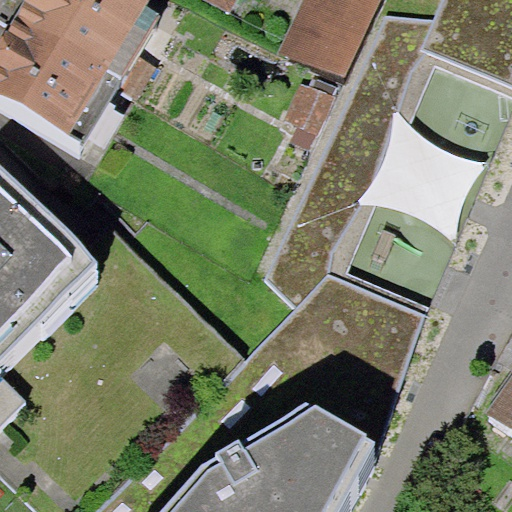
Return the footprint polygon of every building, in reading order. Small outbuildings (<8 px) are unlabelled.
[(104,0),(20,0),(0,32),(0,121),(54,156),(140,23),(104,0)] [(86,511),(344,511),(391,430),(440,316),(428,310),(511,125),(511,0),(441,0),(434,19),(389,16),(333,121),(264,276),(296,306),(86,511)] [(174,0),(218,26),(234,0),(174,0)] [(378,0),(296,0),(267,56),(331,90),(378,0)] [(0,511),(36,511),(0,476),(0,433),(27,407),(0,380),(0,378),(94,283),(0,189),(0,511)] [(511,373),(477,420),(511,446),(511,373)]
